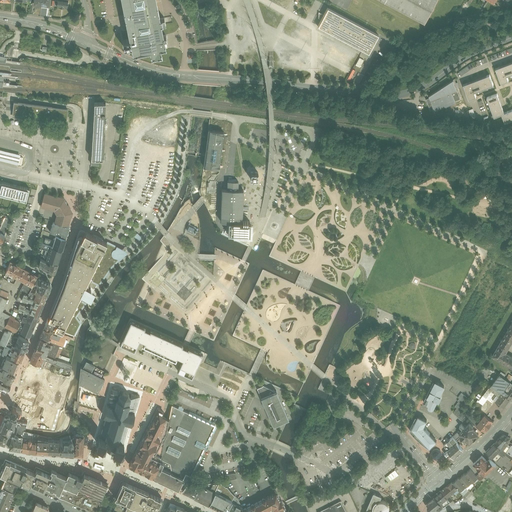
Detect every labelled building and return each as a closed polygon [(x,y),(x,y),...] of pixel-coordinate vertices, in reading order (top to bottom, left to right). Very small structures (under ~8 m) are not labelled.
[(121,0),(124,12),(124,13),(125,13),(125,15),(126,20),(130,39),(124,41),(123,41),(125,48),(126,48),(130,47),(131,47),(132,50),(133,54),(137,53),(150,50),(151,53),(150,53),(151,57),(152,57),(155,56),(157,56),(161,55),(162,55),(160,49),(166,48),(165,42),(164,42),(164,39),(167,38),(166,35),(163,36),(161,24),(165,23),(164,18),(160,19),(159,13),(157,5),(156,0),(121,0)] [(437,0),(381,0),(425,23),(437,0)] [(378,35),(328,8),(324,15),(319,12),(318,18),(322,19),(318,26),(369,53),(378,35)] [(511,61),(495,68),(501,83),(509,81),(507,76),(511,73),(511,61)] [(490,74),(462,83),(467,101),(477,98),(475,92),(494,86),(490,74)] [(461,99),(453,79),(428,95),(430,98),(426,99),(430,110),(434,108),(435,110),(456,102),(455,101),(461,99)] [(497,92),(485,96),(493,116),(501,113),(504,122),(511,119),(511,107),(504,111),(497,92)] [(106,102),(95,103),(91,158),(99,159),(102,159),(102,156),(104,156),(105,132),(104,132),(106,102)] [(42,106),(18,103),(14,103),(12,115),(50,120),(67,122),(68,110),(51,108),(42,106)] [(224,132),(209,130),(204,167),(219,169),(224,132)] [(0,148),(0,159),(19,164),(22,154),(0,148)] [(0,181),(0,194),(26,201),(29,188),(0,181)] [(229,222),(234,222),(234,233),(254,233),(254,222),(244,222),(245,190),(238,190),(239,182),(235,182),(232,182),(228,182),(228,189),(222,189),(222,222),(229,222)] [(62,198),(59,197),(58,197),(57,196),(56,197),(55,196),(52,196),(52,195),(51,195),(48,195),(48,194),(45,194),(45,193),(44,193),(41,206),(55,210),(57,214),(55,222),(67,225),(68,225),(69,221),(70,218),(70,217),(70,216),(71,216),(72,214),(72,212),(71,211),(72,211),(71,210),(70,208),(69,207),(68,205),(66,205),(67,202),(64,201),(64,198),(63,198),(62,198)] [(2,224),(0,228),(0,232),(5,235),(11,218),(7,217),(7,218),(5,217),(3,223),(2,224)] [(70,227),(61,225),(57,224),(57,223),(53,222),(50,232),(56,234),(57,234),(58,233),(59,234),(59,236),(66,238),(70,227)] [(70,261),(61,288),(49,318),(57,321),(56,324),(55,328),(74,335),(79,325),(78,325),(80,323),(75,316),(84,303),(82,302),(81,301),(80,300),(79,298),(83,290),(84,288),(88,280),(90,280),(91,280),(93,280),(99,283),(111,266),(119,258),(118,256),(119,256),(119,255),(120,254),(120,253),(120,252),(120,251),(119,251),(119,250),(118,250),(117,249),(117,248),(107,242),(82,230),(81,230),(80,230),(70,261)] [(59,236),(56,235),(55,238),(54,239),(53,242),(54,243),(52,246),(62,249),(66,238),(59,236)] [(51,246),(39,242),(37,250),(41,251),(42,248),(46,249),(45,253),(46,253),(49,253),(51,246)] [(52,246),(51,246),(49,253),(46,259),(50,260),(58,263),(62,249),(52,246)] [(58,263),(50,260),(49,263),(46,262),(47,261),(41,258),(38,265),(52,273),(53,273),(54,273),(55,272),(58,263)] [(38,276),(10,261),(6,272),(15,276),(26,282),(33,286),(33,285),(34,282),(38,276)] [(6,272),(3,277),(12,281),(15,276),(6,272)] [(505,277),(496,273),(483,298),(501,307),(511,285),(511,282),(504,278),(505,277)] [(50,283),(38,276),(34,282),(40,285),(39,288),(37,287),(36,290),(47,295),(51,285),(51,284),(51,283),(50,283)] [(33,286),(26,282),(20,291),(24,293),(28,295),(29,292),(31,289),(33,286)] [(9,293),(0,289),(0,296),(7,299),(9,293)] [(47,295),(36,290),(35,294),(36,295),(34,299),(36,299),(44,303),(47,295)] [(28,295),(24,293),(21,299),(23,300),(27,302),(28,300),(34,303),(36,299),(34,299),(27,296),(28,295)] [(44,303),(36,299),(34,303),(34,304),(32,308),(31,310),(30,313),(38,317),(44,303)] [(25,306),(20,304),(18,309),(26,312),(29,313),(30,313),(31,310),(25,308),(25,306)] [(482,343),(494,319),(485,315),(486,313),(477,308),(465,332),(470,334),(469,336),(482,343)] [(23,325),(21,331),(21,332),(22,332),(22,333),(30,336),(32,331),(35,324),(38,317),(30,313),(29,313),(27,318),(25,322),(23,325)] [(15,318),(10,316),(6,324),(4,327),(5,327),(12,331),(15,333),(21,323),(20,322),(14,319),(15,318)] [(49,318),(48,318),(45,324),(53,327),(55,323),(56,324),(57,321),(49,318)] [(149,328),(135,322),(124,345),(138,352),(144,341),(149,343),(147,347),(175,360),(177,356),(180,358),(182,359),(177,370),(196,378),(203,363),(207,355),(192,348),(191,351),(186,348),(187,346),(186,345),(155,331),(153,333),(148,331),(149,328)] [(511,355),(506,352),(511,341),(511,322),(493,355),(511,366),(511,355)] [(44,329),(43,329),(40,337),(41,337),(49,341),(53,333),(49,331),(44,329)] [(5,331),(0,341),(0,343),(5,346),(12,331),(9,330),(8,332),(7,331),(7,332),(5,331)] [(59,332),(56,331),(55,332),(53,332),(53,333),(49,341),(52,342),(53,343),(54,343),(60,345),(63,346),(66,339),(62,337),(63,336),(59,334),(58,334),(59,332)] [(29,340),(19,335),(18,338),(16,342),(16,343),(14,346),(17,348),(17,349),(24,352),(29,340)] [(18,338),(13,336),(10,343),(13,345),(14,346),(16,343),(15,342),(16,342),(18,338)] [(47,340),(41,337),(35,351),(45,355),(46,356),(51,344),(46,342),(47,340)] [(52,342),(47,340),(46,342),(51,344),(46,356),(54,359),(55,359),(60,345),(54,343),(53,343),(52,342)] [(4,351),(2,354),(4,355),(6,355),(7,351),(13,354),(15,348),(17,349),(17,348),(14,346),(13,345),(11,348),(6,346),(4,351)] [(17,349),(15,348),(13,354),(11,357),(21,362),(25,353),(24,352),(17,349)] [(45,355),(35,351),(30,361),(45,367),(48,361),(45,360),(45,359),(43,358),(45,355)] [(71,364),(55,359),(54,359),(46,356),(45,355),(43,358),(45,359),(59,365),(60,366),(67,368),(67,370),(70,372),(71,364)] [(19,362),(7,357),(4,363),(3,366),(9,370),(15,372),(19,362)] [(87,362),(83,369),(92,373),(95,366),(87,362)] [(3,366),(2,366),(0,369),(0,377),(10,383),(14,374),(8,372),(9,370),(3,366)] [(83,369),(81,368),(79,384),(98,393),(100,388),(102,389),(103,385),(102,384),(105,379),(92,373),(83,369)] [(499,374),(492,384),(498,389),(500,385),(501,386),(504,385),(505,384),(505,383),(508,380),(507,379),(499,374)] [(0,386),(2,388),(1,389),(6,392),(7,389),(9,390),(9,389),(11,385),(11,384),(0,379),(0,386)] [(511,396),(511,382),(511,383),(508,379),(507,379),(508,380),(505,383),(505,384),(504,385),(501,386),(500,385),(498,389),(511,399),(511,396)] [(435,383),(433,383),(434,382),(433,382),(423,402),(424,402),(425,402),(429,405),(429,406),(429,407),(430,407),(431,408),(432,408),(433,407),(434,407),(437,400),(439,400),(441,396),(440,395),(444,386),(436,381),(435,383)] [(331,392),(324,389),(326,385),(321,383),(318,389),(330,394),(331,392)] [(492,384),(483,395),(487,399),(489,400),(498,389),(492,384)] [(264,385),(257,388),(261,397),(274,391),(264,385)] [(113,388),(112,387),(103,415),(104,415),(103,418),(105,418),(104,422),(103,422),(101,429),(102,429),(100,435),(99,435),(98,437),(97,437),(96,437),(96,438),(96,439),(96,440),(97,440),(96,442),(104,445),(105,444),(107,445),(112,447),(114,447),(114,448),(122,450),(123,448),(124,447),(124,444),(124,443),(123,442),(125,436),(128,429),(127,429),(128,425),(130,426),(131,423),(135,412),(136,408),(136,409),(140,396),(136,395),(137,393),(133,392),(132,393),(119,389),(119,388),(114,386),(113,388)] [(511,399),(498,389),(489,400),(493,403),(495,401),(504,407),(511,399)] [(261,397),(273,425),(289,418),(276,390),(274,391),(261,397)] [(483,395),(475,406),(479,410),(487,399),(483,395)] [(192,414),(172,405),(169,419),(160,459),(158,465),(154,475),(155,476),(165,481),(179,487),(183,478),(186,473),(191,476),(191,474),(193,471),(193,470),(194,469),(196,465),(196,464),(197,464),(198,460),(198,459),(199,459),(199,458),(201,455),(201,454),(201,453),(202,453),(203,449),(204,448),(203,447),(205,443),(206,444),(206,443),(207,443),(207,442),(208,440),(208,439),(209,438),(210,435),(210,434),(211,434),(212,431),(212,430),(213,429),(214,426),(215,425),(213,424),(212,423),(211,423),(210,423),(209,422),(207,421),(206,421),(205,420),(202,419),(201,419),(201,418),(200,418),(198,417),(197,417),(197,416),(196,416),(194,415),(193,415),(192,414)] [(21,410),(17,409),(17,408),(13,407),(13,406),(12,406),(13,407),(11,412),(10,412),(10,413),(11,412),(18,415),(19,415),(20,415),(20,414),(22,412),(22,411),(21,410)] [(148,431),(147,432),(144,437),(142,441),(142,442),(141,442),(141,443),(140,444),(140,445),(140,446),(139,448),(138,448),(138,449),(137,451),(136,452),(136,453),(135,453),(135,454),(135,455),(135,456),(135,457),(134,457),(133,458),(134,459),(133,460),(131,465),(154,476),(154,475),(158,465),(160,459),(169,419),(161,416),(164,411),(159,409),(157,409),(156,411),(156,412),(155,413),(153,417),(154,419),(152,422),(149,427),(149,428),(148,431)] [(467,417),(461,412),(457,416),(464,422),(467,418),(467,417)] [(480,421),(470,412),(467,417),(467,418),(476,425),(480,421)] [(17,420),(6,415),(0,428),(0,429),(8,433),(8,434),(9,434),(10,431),(12,427),(13,427),(15,424),(17,420)] [(437,440),(424,426),(427,420),(418,415),(418,417),(416,416),(410,428),(410,429),(409,429),(409,430),(411,432),(414,435),(417,438),(421,442),(424,445),(428,447),(429,448),(437,440)] [(485,415),(483,416),(482,416),(481,417),(482,418),(480,421),(476,425),(484,431),(493,422),(485,415)] [(474,427),(470,423),(465,427),(462,424),(460,426),(463,429),(460,432),(459,431),(453,436),(457,441),(459,439),(462,442),(462,441),(465,444),(468,441),(469,442),(470,442),(471,441),(473,439),(479,434),(478,433),(478,434),(472,428),(474,427)] [(13,427),(12,427),(10,431),(9,434),(10,435),(12,433),(13,431),(15,429),(16,427),(17,427),(18,426),(15,424),(13,427)] [(27,424),(18,424),(18,426),(17,427),(16,437),(22,438),(23,435),(23,431),(24,429),(24,428),(26,428),(26,427),(27,424)] [(8,447),(9,447),(16,437),(17,427),(16,427),(15,429),(13,431),(12,433),(10,435),(9,434),(8,434),(8,436),(6,442),(7,443),(7,444),(7,446),(8,447)] [(79,434),(76,434),(76,437),(75,441),(76,441),(76,444),(83,444),(84,435),(83,434),(82,434),(79,434)] [(502,435),(495,442),(502,447),(507,451),(511,455),(511,443),(511,444),(509,446),(507,445),(511,437),(504,435),(503,435),(502,435)] [(453,436),(450,439),(454,444),(448,449),(447,450),(448,450),(444,453),(445,454),(446,455),(446,456),(447,456),(447,455),(449,454),(450,455),(451,454),(454,457),(457,454),(457,455),(458,454),(460,452),(461,452),(463,450),(463,449),(457,442),(458,441),(457,441),(453,436)] [(22,438),(16,437),(9,447),(20,449),(22,438)] [(32,439),(29,438),(28,439),(22,438),(20,449),(36,451),(38,440),(34,440),(32,439)] [(49,440),(38,438),(38,440),(36,451),(48,452),(49,440)] [(63,441),(60,441),(59,453),(74,454),(75,448),(74,448),(74,444),(74,443),(72,439),(69,441),(63,441)] [(450,439),(444,445),(448,449),(454,444),(450,439)] [(52,440),(49,440),(48,452),(59,453),(60,441),(52,440)] [(501,449),(495,443),(492,446),(489,449),(486,452),(488,454),(490,456),(492,458),(497,461),(502,455),(503,456),(504,455),(510,460),(511,456),(506,452),(507,451),(502,447),(501,449)] [(83,444),(76,444),(76,447),(75,446),(75,448),(74,454),(82,454),(83,454),(83,444)] [(437,449),(433,450),(432,453),(433,457),(436,459),(440,458),(442,455),(441,451),(437,449)] [(487,461),(482,456),(474,463),(485,474),(496,464),(490,459),(487,461)] [(26,469),(6,461),(1,474),(7,476),(19,482),(29,486),(31,483),(35,472),(27,469),(26,469)] [(51,475),(37,469),(35,472),(31,483),(44,489),(51,475)] [(471,469),(468,471),(468,472),(465,474),(472,482),(472,483),(478,478),(476,476),(471,469)] [(67,476),(53,470),(51,475),(44,489),(58,495),(67,476)] [(82,477),(69,472),(67,476),(58,495),(72,501),(82,477)] [(82,477),(72,501),(94,511),(100,496),(101,496),(107,483),(98,479),(84,473),(82,477)] [(465,474),(465,473),(462,476),(459,478),(466,486),(466,487),(472,482),(465,474)] [(19,482),(7,476),(2,487),(3,488),(14,492),(19,482)] [(466,486),(459,478),(459,477),(456,480),(453,483),(453,482),(460,491),(466,487),(466,486)] [(126,484),(122,482),(116,497),(119,499),(116,505),(126,510),(136,487),(127,483),(126,484)] [(220,482),(218,483),(213,496),(209,503),(209,504),(225,511),(235,495),(231,491),(227,486),(226,487),(220,482)] [(452,482),(441,491),(447,498),(458,489),(452,482)] [(201,483),(188,483),(186,486),(187,487),(186,489),(186,491),(194,495),(200,484),(201,483)] [(207,487),(200,484),(194,495),(209,503),(213,496),(218,483),(208,483),(207,487)] [(136,487),(126,510),(116,505),(113,511),(148,511),(141,509),(149,492),(136,487)] [(14,492),(3,488),(2,491),(1,490),(0,492),(0,495),(11,501),(14,492)] [(441,491),(427,502),(431,507),(428,509),(430,511),(434,511),(439,509),(446,504),(443,501),(447,498),(441,491)] [(149,492),(141,509),(148,511),(156,511),(163,498),(149,492)] [(276,492),(243,510),(244,511),(243,511),(289,511),(286,510),(276,492)] [(383,496),(375,492),(366,511),(389,511),(390,511),(390,510),(390,509),(391,507),(390,506),(390,505),(389,503),(389,502),(388,502),(387,501),(386,501),(385,500),(384,500),(383,500),(381,500),(383,496)] [(11,501),(0,495),(0,505),(7,509),(11,501)] [(235,495),(225,511),(243,511),(244,511),(243,510),(241,505),(237,498),(235,495)] [(34,507),(31,511),(46,511),(47,511),(48,511),(49,511),(49,510),(49,509),(48,508),(49,507),(36,501),(34,503),(33,503),(32,503),(31,504),(31,505),(31,506),(32,506),(34,507)] [(346,511),(341,501),(318,511),(346,511)]
